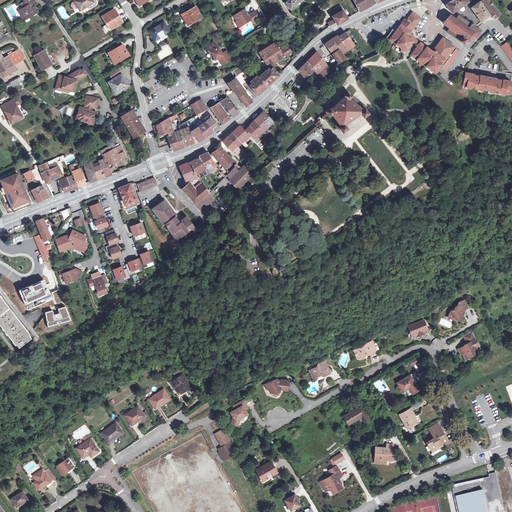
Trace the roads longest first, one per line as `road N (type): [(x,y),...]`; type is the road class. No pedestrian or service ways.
road 1 (primary): [(158,164),(205,145),(246,114),(321,38),(401,0)]
road 2 (residential): [(280,422),(421,346),(432,354),(478,457)]
road 3 (residential): [(325,136),(251,199),(247,254),(221,240),(158,164)]
road 4 (primary): [(10,222),(158,164)]
road 5 (residential): [(158,164),(138,87),(136,25)]
road 6 (residential): [(478,457),(359,511)]
